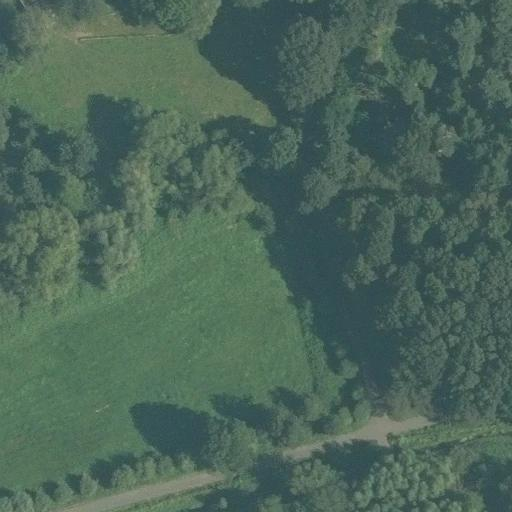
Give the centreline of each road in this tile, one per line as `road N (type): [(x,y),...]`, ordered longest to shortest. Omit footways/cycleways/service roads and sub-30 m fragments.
road 1 (track): [(323,207),(325,262),(379,427)]
road 2 (track): [(340,0),(318,132),(323,207)]
road 3 (track): [(323,207),(511,225)]
